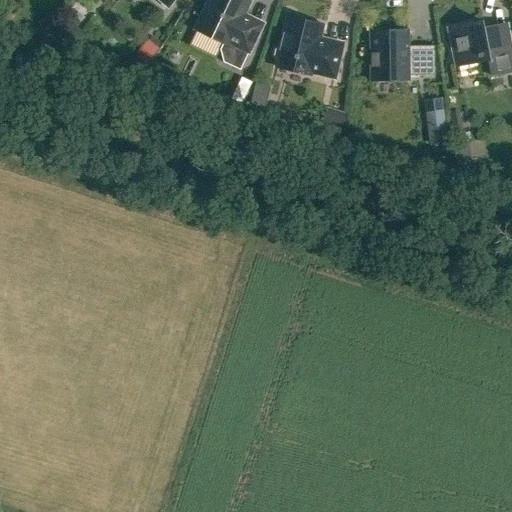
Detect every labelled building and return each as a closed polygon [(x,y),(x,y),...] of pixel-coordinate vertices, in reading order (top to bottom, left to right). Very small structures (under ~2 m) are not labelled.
[(243,16),(250,1),(247,0),(209,0),(195,30),(223,44),(220,50),(223,62),(240,70),(262,25),(243,16)] [(310,76),(311,72),(334,77),(342,45),(319,40),(322,25),(289,17),(276,68),(310,76)] [(511,71),(511,48),(511,45),(497,47),(494,30),(484,32),(482,21),(454,27),(457,38),(450,40),(455,66),(488,60),(491,76),(511,71)] [(408,32),(409,32),(409,31),(368,31),(369,80),(410,80),(410,75),(434,75),(434,46),(408,46),(408,32)] [(143,38),(131,54),(143,64),(155,48),(143,38)] [(247,91),(246,91),(235,85),(232,84),(227,95),(241,102),(247,91)] [(325,108),(320,123),(340,130),(345,114),(325,108)] [(426,112),(430,143),(446,141),(442,110),(426,112)] [(469,145),(454,147),(457,163),(471,161),(469,145)]
